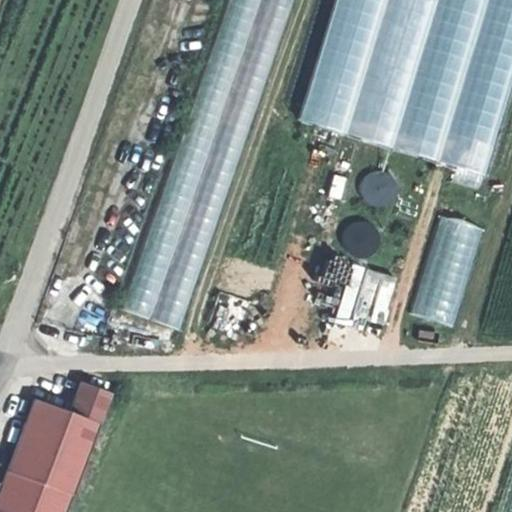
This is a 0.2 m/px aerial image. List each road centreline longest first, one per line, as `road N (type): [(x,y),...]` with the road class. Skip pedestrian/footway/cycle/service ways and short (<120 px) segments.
road 1 (track): [(1,365),(511,355)]
road 2 (residential): [(0,369),(131,0)]
